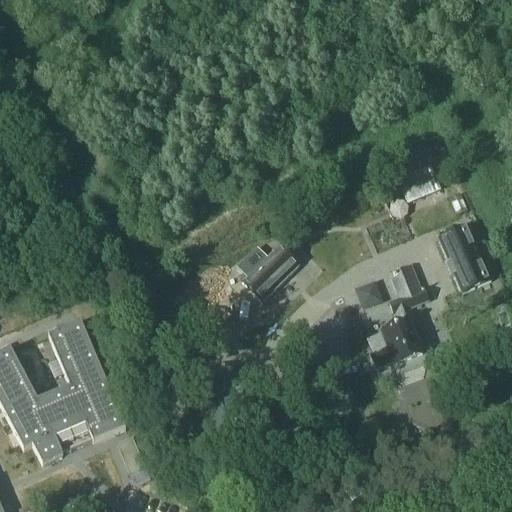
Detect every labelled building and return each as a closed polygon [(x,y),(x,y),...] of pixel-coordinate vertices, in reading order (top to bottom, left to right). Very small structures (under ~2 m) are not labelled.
[(432,174),(430,170),(397,185),(407,208),(440,194),(432,174)] [(483,288),(458,232),(437,242),(463,298),(483,288)] [(298,270),(279,251),(242,287),(261,307),(298,270)] [(381,339),(387,355),(379,359),(384,372),(393,368),(394,370),(422,359),(409,327),(413,325),(408,314),(427,306),(422,294),(419,295),(409,272),(389,281),(403,315),(394,319),(399,331),(381,339)] [(511,310),(510,307),(497,312),(500,318),(500,319),(506,332),(507,335),(511,333),(511,310)] [(10,354),(0,359),(0,411),(23,456),(32,451),(42,471),(62,461),(61,459),(68,456),(92,447),(92,448),(125,434),(81,328),(48,342),(69,393),(37,406),(10,354)] [(69,503),(66,511),(88,511),(90,508),(69,503)]
